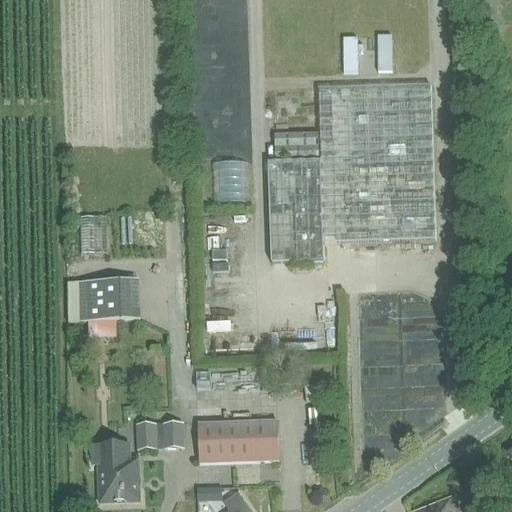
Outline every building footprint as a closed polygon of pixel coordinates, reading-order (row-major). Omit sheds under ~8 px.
[(275,137),(276,165),(270,165),(273,265),(322,264),(322,246),(436,243),(431,89),(319,91),(320,136),(275,137)] [(95,157),(95,181),(122,181),(123,158),(95,157)] [(139,283),(68,285),(69,324),(89,324),(89,340),(116,339),(116,324),(140,323),(139,283)] [(200,467),(280,464),(278,425),(198,427),(200,467)] [(137,454),(184,452),(184,426),(136,427),(137,454)] [(93,469),(99,468),(100,506),(140,505),(139,462),(133,462),(133,447),(92,448),(93,469)] [(249,511),(238,496),(224,506),(228,511),(249,511)] [(460,511),(455,499),(421,511),(460,511)]
